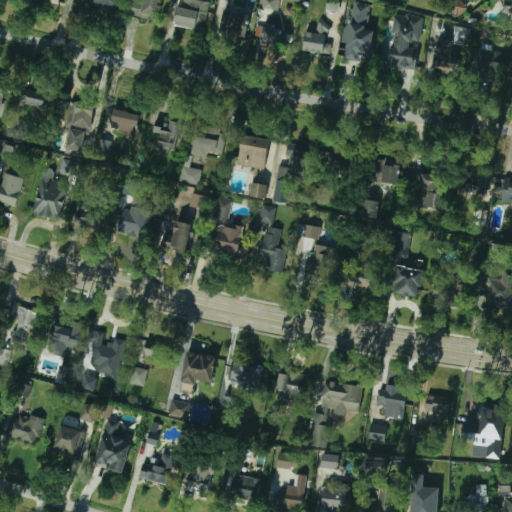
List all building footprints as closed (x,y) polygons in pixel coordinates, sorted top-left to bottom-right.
[(117,0),(92,0),(91,4),(113,12),(117,0)] [(132,0),(129,13),(157,20),(161,0),(132,0)] [(209,2),(197,0),(173,0),(170,21),(205,27),(209,2)] [(259,0),(259,7),(279,9),(280,0),(259,0)] [(371,4),(353,2),(346,59),(370,62),(374,31),(367,30),(371,4)] [(247,35),(245,13),(221,15),(223,37),(247,35)] [(356,30),(357,16),(344,15),(343,29),(356,30)] [(317,34),(305,31),(301,50),(321,54),(327,24),(319,22),(317,34)] [(277,28),(259,29),(260,44),(278,42),(277,28)] [(419,49),(399,46),(396,67),(416,70),(419,49)] [(462,48),(437,48),(437,68),(462,68),(462,48)] [(480,48),(475,77),(504,82),(509,53),(480,48)] [(0,109),(1,110),(8,83),(0,81),(0,109)] [(26,105),(47,109),(50,94),(29,90),(26,105)] [(85,134),(97,109),(81,101),(69,126),(85,134)] [(109,125),(130,132),(136,116),(115,108),(109,125)] [(183,125),(167,118),(154,147),(170,154),(183,125)] [(219,126),(192,131),(197,157),(224,151),(219,126)] [(264,169),(269,141),(244,137),(239,165),(264,169)] [(113,142),(100,138),(97,152),(109,155),(113,142)] [(11,161),(13,146),(4,145),(2,159),(11,161)] [(291,176),(311,176),(311,151),(291,151),(291,176)] [(367,182),(394,189),(401,165),(373,158),(367,182)] [(198,185),(201,169),(181,166),(178,181),(198,185)] [(411,206),(436,206),(436,167),(411,167),(411,206)] [(43,168),(30,215),(56,221),(66,184),(51,180),(54,171),(43,168)] [(0,202),(16,206),(23,179),(0,172),(0,202)] [(485,174),(464,174),(464,194),(485,194),(485,174)] [(266,199),(268,185),(253,182),(250,196),(266,199)] [(501,203),(511,203),(511,182),(501,182),(501,203)] [(201,208),(204,196),(193,193),(190,205),(201,208)] [(232,198),(213,196),(211,217),(230,219),(232,198)] [(360,216),(377,219),(380,202),(362,199),(360,216)] [(277,209),(263,205),(258,220),(272,224),(277,209)] [(124,206),(118,232),(148,238),(153,212),(124,206)] [(98,227),(99,208),(78,207),(76,225),(98,227)] [(195,226),(178,222),(170,250),(187,255),(195,226)] [(322,228),(302,223),(299,236),(319,240),(322,228)] [(239,256),(244,229),(226,226),(221,253),(239,256)] [(258,256),(268,258),(266,269),(283,272),(287,249),(278,248),(282,229),(263,226),(258,256)] [(412,233),(396,231),(392,253),(408,256),(412,233)] [(332,255),(306,255),(306,281),(332,281),(332,255)] [(348,287),(375,283),(371,261),(344,265),(348,287)] [(418,299),(426,276),(400,266),(391,289),(418,299)] [(511,273),(484,273),(484,306),(511,306),(511,273)] [(467,286),(437,278),(432,296),(462,304),(467,286)] [(12,319),(21,318),(21,340),(43,340),(42,309),(12,310),(12,319)] [(67,350),(67,348),(80,348),(80,324),(51,324),(51,350),(67,350)] [(122,364),(124,347),(102,345),(103,333),(93,332),(90,363),(99,364),(98,377),(108,378),(110,363),(122,364)] [(173,345),(148,338),(142,357),(167,364),(173,345)] [(93,344),(85,343),(83,360),(94,362),(96,350),(92,350),(93,344)] [(193,393),(195,379),(213,382),(217,356),(189,351),(182,391),(193,393)] [(257,393),(266,371),(237,359),(228,381),(257,393)] [(144,387),(148,370),(134,366),(130,383),(144,387)] [(305,399),(305,374),(280,374),(280,399),(305,399)] [(16,392),(27,397),(32,387),(21,382),(16,392)] [(309,445),(327,448),(332,413),(357,417),(361,388),(323,382),(319,412),(314,412),(309,445)] [(403,421),(407,389),(380,386),(377,405),(386,406),(384,418),(403,421)] [(421,412),(447,419),(453,399),(427,392),(421,412)] [(235,409),(235,396),(224,396),(224,409),(235,409)] [(190,403),(172,400),(170,414),(188,417),(190,403)] [(81,417),(95,421),(99,408),(86,403),(81,417)] [(499,458),(473,455),(475,440),(461,439),(463,423),(477,424),(480,404),(505,407),(499,458)] [(43,421),(12,413),(6,437),(37,445),(43,421)] [(107,420),(95,462),(125,471),(135,437),(117,432),(119,424),(107,420)] [(385,443),(367,441),(369,423),(387,425),(385,443)] [(85,431),(62,425),(55,451),(78,457),(85,431)] [(160,435),(149,432),(146,442),(157,445),(160,435)] [(140,476),(166,485),(175,457),(162,453),(159,463),(145,459),(140,476)] [(299,453),(279,453),(278,468),(298,468),(299,453)] [(322,469),(341,469),(341,454),(322,454),(322,469)] [(366,474),(383,474),(384,457),(366,456),(366,474)] [(209,495),(220,466),(198,457),(187,487),(209,495)] [(259,477),(231,477),(231,497),(259,497),(259,477)] [(349,511),(350,485),(329,485),(328,511),(349,511)] [(440,511),(440,485),(426,485),(426,511),(440,511)] [(487,485),(477,485),(477,495),(470,495),(470,508),(487,508),(487,485)] [(500,486),(499,497),(505,497),(504,511),(511,511),(511,492),(510,492),(511,486),(500,486)] [(278,488),(275,505),(298,508),(300,491),(278,488)] [(367,511),(395,511),(395,489),(367,489),(367,511)]
